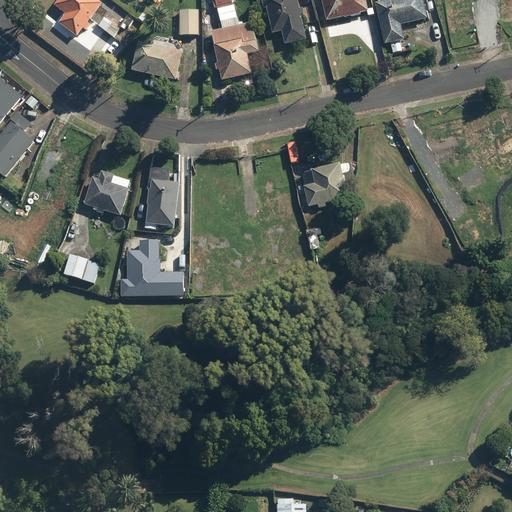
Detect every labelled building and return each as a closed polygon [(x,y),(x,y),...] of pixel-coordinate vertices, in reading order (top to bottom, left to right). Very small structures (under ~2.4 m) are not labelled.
[(105,5),(98,0),(61,0),(56,7),(68,16),(62,23),(80,37),(105,5)] [(266,0),(276,33),(284,31),(288,47),(309,42),(297,0),(266,0)] [(324,0),(330,23),(371,14),(368,0),(324,0)] [(429,22),(424,0),(391,0),(376,3),(381,29),(382,29),(385,45),(407,41),(405,26),(429,22)] [(450,0),(451,18),(456,18),(456,31),(489,26),(484,0),(450,0)] [(511,0),(500,0),(503,10),(511,7),(511,0)] [(177,11),(177,38),(202,37),(201,10),(177,11)] [(254,75),(249,56),(258,54),(252,28),(213,37),(219,63),(222,63),(227,82),(254,75)] [(140,43),(135,72),(179,81),(185,52),(140,43)] [(0,77),(0,125),(24,97),(0,77)] [(511,122),(487,128),(494,158),(511,154),(511,122)] [(12,124),(0,139),(0,168),(8,175),(35,141),(12,124)] [(475,153),(472,139),(468,139),(465,124),(431,131),(431,135),(421,137),(425,156),(435,154),(437,161),(475,153)] [(40,167),(48,170),(40,187),(66,200),(83,166),(56,153),(55,156),(47,152),(40,167)] [(350,199),(340,166),(305,176),(315,209),(350,199)] [(96,178),(86,204),(122,218),(132,191),(96,178)] [(182,186),(154,182),(148,223),(176,227),(182,186)] [(262,227),(273,225),(274,228),(283,226),(283,222),(300,219),(294,189),(256,197),(262,227)] [(215,236),(215,239),(225,239),(225,233),(239,233),(240,204),(213,203),(213,205),(201,205),(200,235),(215,236)] [(471,209),(452,220),(468,247),(487,236),(471,209)] [(316,229),(299,233),(304,252),(321,248),(316,229)] [(200,256),(183,255),(183,263),(200,264),(200,256)] [(72,256),(67,276),(83,280),(89,260),(72,256)] [(127,261),(121,283),(138,288),(144,265),(127,261)] [(309,511),(310,504),(296,504),(296,499),(280,499),(279,511),(309,511)]
